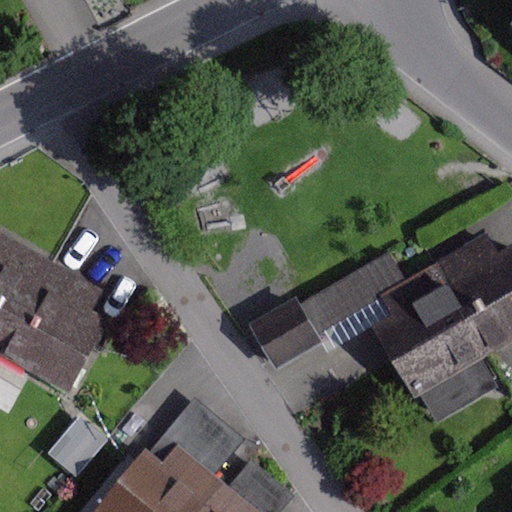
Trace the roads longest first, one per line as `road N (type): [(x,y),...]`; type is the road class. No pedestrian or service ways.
road 1 (residential): [(352,511),(64,88)]
road 2 (tertiary): [(250,0),(64,88)]
road 3 (residential): [(511,99),(407,0)]
